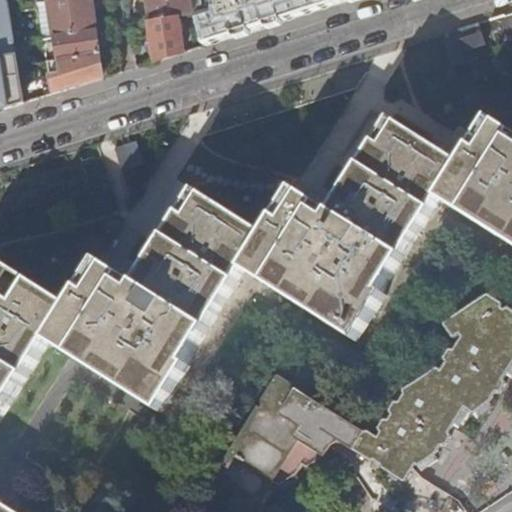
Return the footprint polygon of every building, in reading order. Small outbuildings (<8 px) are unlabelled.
[(0,0),(0,33),(13,31),(8,0),(0,0)] [(91,5),(90,0),(60,0),(49,2),(54,37),(95,30),(91,5)] [(202,12),(199,0),(146,0),(147,5),(150,22),(178,18),(191,16),(191,15),(202,12)] [(210,0),(212,10),(202,13),(207,47),(259,30),(289,21),(354,0),(210,0)] [(178,18),(150,22),(154,46),(156,62),(169,58),(183,54),(178,18)] [(475,24),(446,33),(447,38),(441,40),(449,65),(473,58),(470,49),(482,45),(475,24)] [(97,40),(95,30),(54,37),(55,49),(46,50),(48,62),(99,54),(97,40)] [(0,111),(24,104),(18,67),(16,53),(13,31),(0,33),(0,111)] [(103,79),(99,54),(48,62),(52,95),(83,85),(103,79)] [(235,109),(225,112),(232,134),(242,131),(235,109)] [(201,324),(210,310),(216,314),(243,270),(304,308),(307,304),(334,320),(330,324),(354,339),(383,295),(379,292),(401,256),(395,252),(404,239),(410,242),(438,198),(498,236),(501,231),(511,237),(511,139),(508,138),(511,131),(488,116),(458,160),(389,117),(340,195),(346,198),(337,212),(331,208),(330,210),(326,216),(313,208),(316,201),(292,187),(263,231),(193,188),(145,265),(151,269),(143,283),(136,279),(136,280),(132,286),(118,278),(122,272),(98,257),(71,303),(1,259),(0,261),(0,511),(13,511),(0,503),(0,418),(13,398),(6,394),(15,381),(21,385),(50,340),(110,378),(113,374),(139,390),(136,395),(160,410),(188,366),(184,363),(207,328),(201,324)] [(132,141),(111,148),(118,170),(139,163),(132,141)] [(337,212),(346,198),(340,195),(331,208),(337,212)] [(330,210),(316,201),(313,208),(326,216),(330,210)] [(511,237),(501,231),(498,236),(511,244),(511,237)] [(401,256),(410,242),(404,239),(395,252),(401,256)] [(143,283),(151,269),(145,265),(136,279),(143,283)] [(136,280),(122,272),(118,278),(132,286),(136,280)] [(504,381),(511,369),(511,314),(503,309),(504,307),(504,306),(503,304),(488,296),(486,296),(446,322),(444,327),(454,339),(457,340),(460,337),(461,338),(441,371),(404,395),(378,437),(370,432),(364,432),(297,390),(295,393),(291,391),(293,387),(293,385),(281,377),(277,378),(262,401),(264,406),(262,410),(258,408),(214,479),(258,507),(274,482),(280,486),(297,476),(303,466),(308,469),(325,458),(331,448),(348,458),(356,472),(373,463),(368,460),(378,443),(392,451),(382,469),(401,481),(405,481),(413,468),(415,465),(419,467),(435,457),(442,447),(446,448),(452,438),(450,433),(465,409),(474,415),(491,403),(497,394),(501,394),(507,385),(504,381)] [(334,320),(307,304),(304,308),(330,324),(334,320)] [(207,328),(216,314),(210,310),(201,324),(207,328)] [(139,390),(113,374),(110,378),(136,395),(139,390)] [(13,398),(21,385),(15,381),(6,394),(13,398)] [(382,469),(392,451),(378,443),(368,460),(373,463),(375,462),(381,466),(382,469)]
